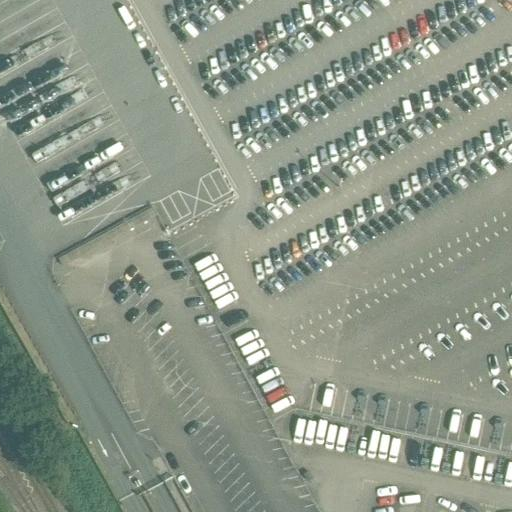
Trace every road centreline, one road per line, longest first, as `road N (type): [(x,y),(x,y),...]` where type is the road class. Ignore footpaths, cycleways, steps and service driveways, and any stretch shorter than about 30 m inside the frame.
road 1 (unknown): [(97,282),(142,256),(161,264),(291,511)]
road 2 (unknown): [(208,486),(97,282)]
